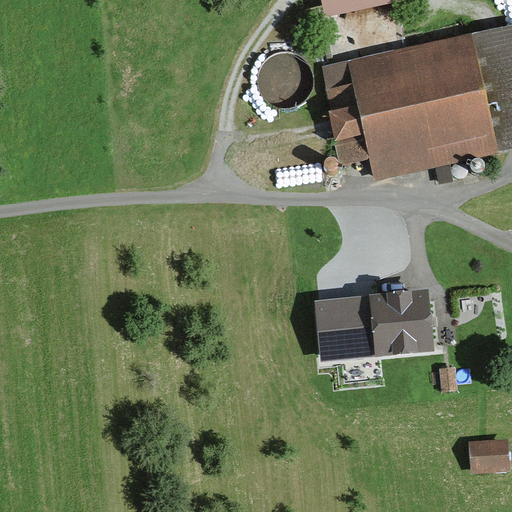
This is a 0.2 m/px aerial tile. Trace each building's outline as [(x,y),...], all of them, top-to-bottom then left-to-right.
[(406,0),(320,0),(325,24),(408,6),(406,0)] [(511,155),(511,31),(320,73),(342,172),(371,165),(375,186),(511,155)] [(307,96),(306,90),(310,90),(307,56),(261,59),(264,99),(307,96)] [(321,369),(434,360),(428,298),(316,308),(321,369)] [(470,446),(471,478),(511,476),(509,444),(470,446)]
